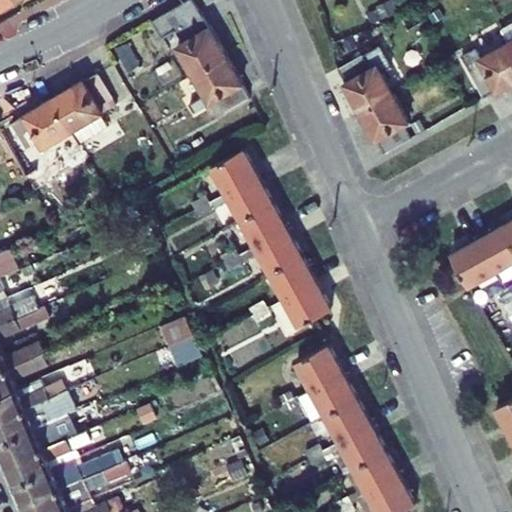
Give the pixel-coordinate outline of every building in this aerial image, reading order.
[(0,0),(0,8),(14,0),(0,0)] [(178,45),(194,73),(227,54),(211,26),(210,26),(194,0),(187,0),(152,20),(162,38),(177,29),(184,41),(178,45)] [(510,41),(511,45),(511,24),(503,29),(510,41)] [(511,83),(511,45),(510,41),(482,56),(477,47),(462,56),(485,97),(499,89),(499,90),(511,83)] [(346,81),(362,110),(395,92),(384,71),(393,66),(381,44),(339,67),(347,81),(346,81)] [(206,94),(190,103),(195,111),(217,98),(225,112),(251,97),(243,83),(244,83),(227,54),(194,73),(206,94)] [(54,97),(73,129),(80,142),(109,125),(102,113),(104,111),(101,105),(114,97),(99,72),(85,79),(54,97)] [(379,139),(386,152),(413,138),(405,124),(411,121),(395,92),(362,110),(378,139),(379,139)] [(15,152),(30,178),(41,171),(33,157),(48,148),(46,145),(73,129),(54,97),(25,113),(26,114),(12,122),(26,146),(15,152)] [(245,147),(213,164),(228,192),(260,174),(245,147)] [(198,209),(201,215),(232,198),(243,218),(275,200),(260,174),(228,192),(211,201),(198,209)] [(207,195),(194,202),(198,209),(211,201),(207,195)] [(243,218),(257,244),(290,227),(275,200),(243,218)] [(480,238),(498,270),(505,266),(511,262),(511,232),(507,223),(480,238)] [(257,244),(272,271),(304,253),(290,227),(257,244)] [(480,238),(453,253),(471,285),(498,270),(480,238)] [(12,247),(0,251),(0,276),(21,268),(12,247)] [(236,247),(223,255),(227,261),(240,254),(236,247)] [(272,271),(286,297),(318,279),(304,253),(272,271)] [(227,261),(230,268),(244,260),(240,254),(227,261)] [(498,270),(508,287),(511,284),(511,279),(505,266),(498,270)] [(0,276),(0,300),(7,297),(9,296),(0,276)] [(273,305),(288,332),(333,306),(318,279),(286,297),(273,305)] [(501,291),(509,304),(511,302),(511,294),(508,287),(501,291)] [(7,297),(0,300),(0,323),(18,316),(40,307),(35,295),(11,305),(7,297)] [(252,307),(256,314),(269,307),(265,300),(252,307)] [(256,314),(259,320),(273,313),(269,307),(256,314)] [(171,345),(195,335),(187,315),(162,325),(171,345)] [(0,323),(0,347),(2,346),(0,340),(0,337),(23,328),(18,316),(0,323)] [(2,346),(0,347),(0,371),(45,352),(47,351),(42,340),(6,355),(2,346)] [(298,360),(313,388),(345,370),(330,343),(298,360)] [(0,371),(0,394),(20,386),(16,378),(50,364),(45,352),(0,371)] [(313,388),(327,414),(359,396),(345,370),(313,388)] [(0,394),(0,418),(68,389),(63,378),(46,385),(43,377),(20,386),(0,394)] [(0,418),(0,442),(60,417),(71,412),(78,409),(69,389),(68,389),(0,418)] [(292,390),(278,398),(282,404),(295,397),(292,390)] [(327,414),(310,423),(320,443),(307,450),(311,457),(324,450),(331,446),(374,423),(359,396),(327,414)] [(282,404),(286,411),(299,404),(295,397),(282,404)] [(511,398),(498,406),(511,431),(511,398)] [(71,412),(60,417),(64,425),(74,420),(71,412)] [(60,417),(0,442),(0,443),(8,462),(87,429),(89,428),(84,416),(74,420),(64,425),(60,417)] [(335,452),(346,472),(348,471),(388,449),(374,423),(331,446),(335,452)] [(8,462),(17,483),(76,457),(73,449),(92,441),(87,429),(8,462)] [(324,450),(328,456),(335,452),(331,446),(324,450)] [(80,465),(76,457),(17,483),(25,503),(124,460),(119,448),(80,465)] [(388,449),(348,471),(362,498),(403,475),(388,449)] [(315,464),(328,456),(324,450),(311,457),(315,464)] [(25,503),(29,511),(59,511),(94,497),(91,489),(109,481),(109,480),(133,470),(128,459),(124,460),(25,503)] [(362,498),(361,498),(368,511),(399,511),(418,502),(403,475),(362,498)] [(349,496),(336,503),(340,510),(353,503),(349,496)] [(94,497),(59,511),(113,511),(108,501),(98,505),(94,497)] [(340,510),(340,511),(351,511),(356,509),(353,503),(340,510)]
